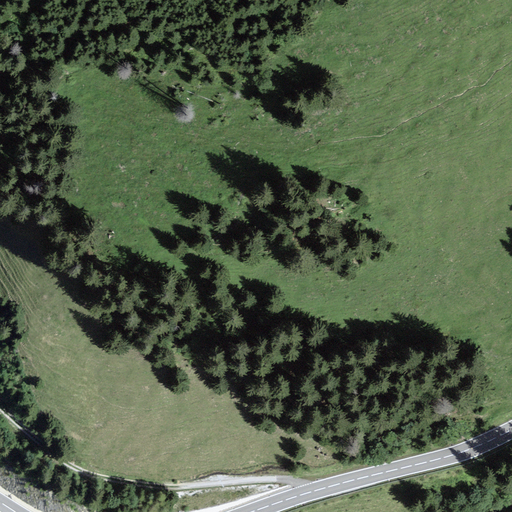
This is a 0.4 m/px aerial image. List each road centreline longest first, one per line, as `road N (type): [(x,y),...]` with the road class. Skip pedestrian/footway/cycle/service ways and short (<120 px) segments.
road 1 (track): [(303,494),(294,483),(109,485),(68,474),(0,414)]
road 2 (secondary): [(511,429),(452,455),(253,511)]
